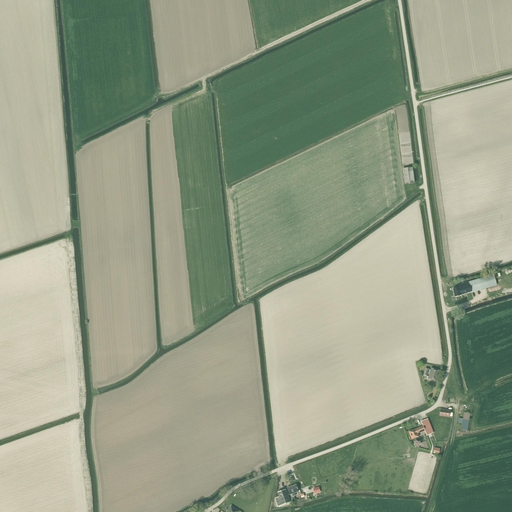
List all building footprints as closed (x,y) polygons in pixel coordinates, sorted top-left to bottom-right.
[(403,169),(405,184),(414,183),(413,168),(403,169)] [(497,284),(494,275),(469,282),(459,285),(459,288),(453,289),(455,297),(461,295),(471,292),(497,284)] [(431,368),(428,379),(436,381),(439,370),(431,368)] [(439,416),(449,418),(450,411),(440,409),(439,416)] [(464,413),(461,430),(467,431),(470,414),(464,413)] [(427,436),(433,433),(428,419),(421,422),(423,426),(409,432),(412,440),(419,437),(417,434),(425,431),(427,436)] [(289,481),(297,479),(295,472),(287,474),(289,481)] [(292,494),(293,496),(296,495),(295,493),(299,491),(296,485),(287,488),(290,495),(292,494)] [(290,502),(286,490),(277,493),(279,497),(275,498),(278,507),(290,502)]
